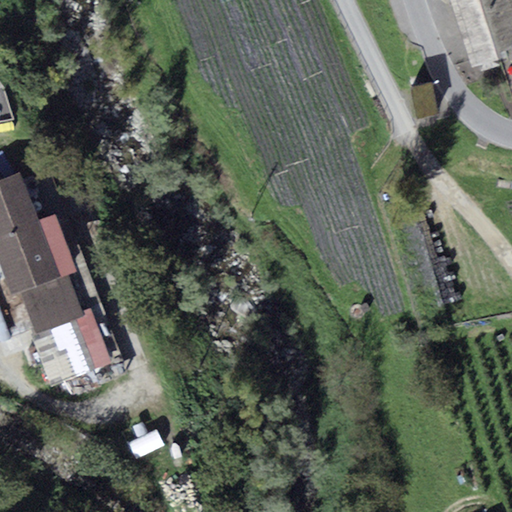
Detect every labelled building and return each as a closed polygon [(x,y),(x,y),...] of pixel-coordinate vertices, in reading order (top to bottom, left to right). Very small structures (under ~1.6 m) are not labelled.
[(511,0),(450,0),(474,67),(501,59),(499,53),(511,49),(511,0)] [(433,83),(411,88),(419,119),(440,114),(433,83)] [(39,221),(21,173),(0,181),(0,261),(13,296),(21,293),(61,279),(39,221)] [(68,276),(78,272),(56,215),(39,221),(61,279),(68,276)] [(83,312),(68,276),(61,279),(21,293),(37,335),(85,317),(83,312)] [(54,385),(113,363),(92,309),(83,312),(85,317),(37,335),(32,337),(54,385)]
